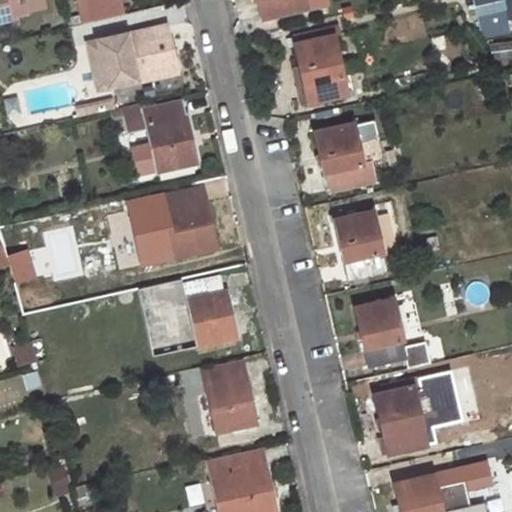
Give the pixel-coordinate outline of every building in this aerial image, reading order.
[(44,6),(42,0),(0,0),(0,22),(15,19),(14,14),(44,6)] [(83,0),(77,0),(83,24),(88,23),(83,0)] [(83,0),(88,23),(122,15),(118,0),(83,0)] [(257,0),(262,19),(306,9),(304,0),(257,0)] [(501,0),(474,0),(478,16),(504,10),(501,0)] [(342,77),(333,37),(341,36),(338,26),(292,37),(299,68),(307,105),(353,94),(349,75),(342,77)] [(166,27),(163,27),(98,42),(108,89),(138,82),(176,74),(171,48),(166,27)] [(511,41),(488,44),(490,61),(511,58),(511,41)] [(108,89),(98,42),(89,44),(99,90),(108,89)] [(299,68),(292,70),(295,85),(300,107),(307,105),(299,68)] [(114,108),(113,100),(75,109),(77,117),(114,108)] [(143,103),(122,108),(128,132),(147,127),(158,172),(197,162),(192,142),(186,117),(184,117),(180,102),(145,109),(143,103)] [(352,125),(314,133),(318,153),(323,173),(327,173),(331,191),(373,183),(370,163),(361,165),(352,125)] [(202,185),(147,198),(151,215),(167,212),(177,257),(216,249),(210,220),(202,185)] [(372,212),(334,221),(339,245),(347,279),(385,271),(381,253),(372,212)] [(393,250),(381,253),(385,271),(397,268),(393,250)] [(220,276),(167,288),(171,304),(187,300),(197,348),(225,341),(235,339),(237,338),(231,312),(226,291),(223,291),(220,276)] [(392,300),(355,309),(361,337),(368,368),(405,359),(407,369),(429,364),(425,343),(403,347),(392,300)] [(235,339),(225,341),(227,348),(236,346),(235,339)] [(37,361),(32,345),(16,350),(21,366),(24,365),(37,361)] [(240,362),(202,371),(216,432),(255,423),(250,401),(245,378),(243,378),(240,362)] [(417,379),(382,387),(383,394),(374,396),(381,426),(387,455),(426,446),(413,392),(420,390),(417,379)] [(150,387),(116,394),(118,406),(153,399),(150,387)] [(259,451),(208,463),(219,511),(276,511),(271,488),(266,467),(263,468),(259,451)] [(459,455),(431,462),(434,475),(462,469),(459,455)] [(440,511),(433,475),(393,484),(398,506),(399,511),(440,511)]
